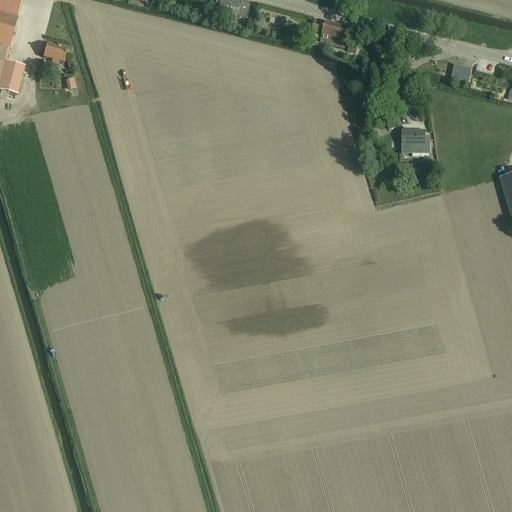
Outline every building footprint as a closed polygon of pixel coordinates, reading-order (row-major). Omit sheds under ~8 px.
[(0,0),(0,91),(18,96),(25,67),(6,62),(22,0),(0,0)] [(238,0),(210,0),(208,9),(222,12),(222,13),(240,17),(247,19),(251,3),(238,0)] [(345,49),(350,27),(326,21),(325,24),(315,21),(312,32),(323,35),(321,43),(345,49)] [(67,49),(48,44),(44,58),(54,60),(52,65),(56,66),(58,62),(64,63),(67,49)] [(73,62),(67,63),(70,72),(75,71),(73,62)] [(469,83),(472,69),(455,66),(452,79),(469,83)] [(74,81),(65,83),(68,92),(76,90),(74,81)] [(398,112),(391,114),(392,117),(395,127),(395,129),(403,126),(401,122),(408,120),(404,110),(398,112)] [(388,121),(386,121),(389,131),(395,129),(395,127),(392,117),(388,118),(387,118),(388,121)] [(426,132),(403,131),(402,147),(402,155),(412,155),(417,155),(425,155),(430,155),(430,137),(426,137),(426,132)] [(511,175),(500,179),(511,219),(511,175)]
